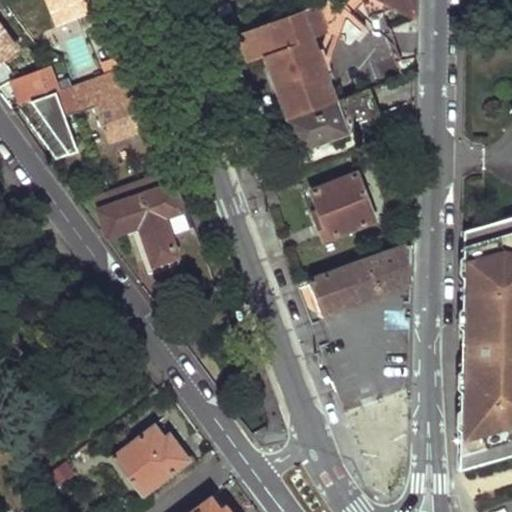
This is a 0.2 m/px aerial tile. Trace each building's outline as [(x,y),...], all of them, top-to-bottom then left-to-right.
[(320,0),(238,31),(248,60),(266,53),(288,115),(338,96),(330,75),(324,77),(314,50),(320,48),(315,35),(344,24),(346,16),(364,0),(369,14),(400,2),(401,6),(417,13),(417,0),(345,0),(335,10),(330,0),(320,0)] [(0,61),(15,50),(0,28),(0,61)] [(25,103),(35,128),(31,129),(69,182),(95,163),(63,118),(93,106),(108,143),(157,124),(133,62),(57,91),(25,103)] [(45,70),(7,84),(16,107),(25,103),(57,91),(52,81),(45,70)] [(371,83),(338,96),(350,128),(382,116),(371,83)] [(338,96),(288,115),(301,147),(350,128),(338,96)] [(360,169),(312,188),(328,235),(376,215),(360,169)] [(119,188),(94,198),(101,217),(107,236),(138,224),(154,263),(176,253),(162,216),(182,208),(176,190),(170,173),(120,191),(119,188)] [(511,215),(467,228),(466,465),(511,452),(511,215)] [(414,239),(313,276),(325,310),(413,279),(414,239)] [(171,310),(164,315),(180,337),(186,331),(171,310)] [(412,384),(350,409),(364,448),(406,430),(397,401),(412,394),(412,384)] [(158,421),(111,457),(140,496),(188,461),(158,421)] [(227,511),(214,493),(189,511),(227,511)]
